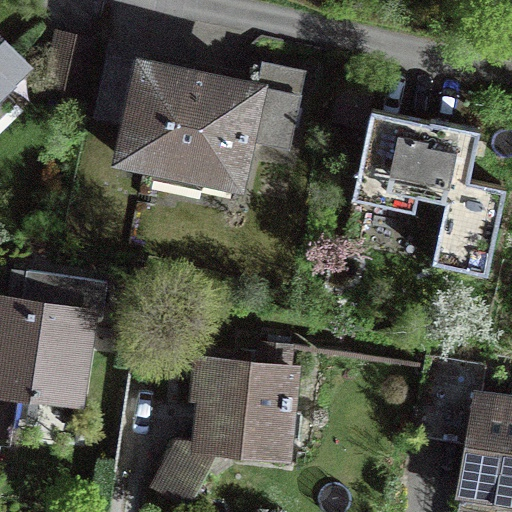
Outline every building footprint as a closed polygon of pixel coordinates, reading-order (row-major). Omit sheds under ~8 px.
[(100,43),(54,36),(42,110),(89,117),(100,43)] [(275,85),(130,62),(112,174),(256,197),(275,85)] [(0,99),(11,88),(0,76),(0,99)] [(480,134),(380,116),(365,198),(445,212),(436,265),(495,275),(509,192),(471,185),(480,134)] [(98,312),(0,297),(0,397),(83,410),(98,312)] [(299,368),(203,360),(195,453),(291,461),(299,368)] [(511,511),(511,397),(477,393),(462,510),(484,511),(511,511)]
